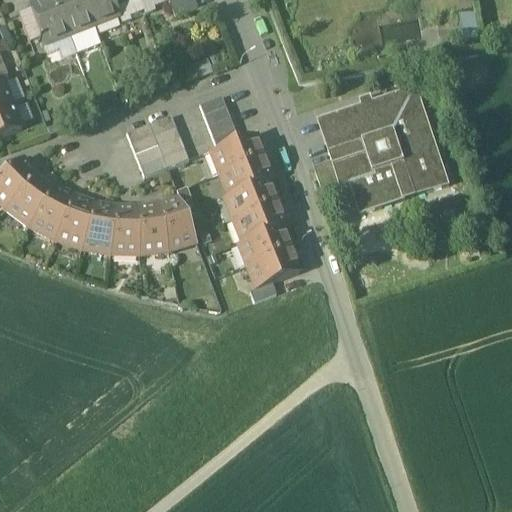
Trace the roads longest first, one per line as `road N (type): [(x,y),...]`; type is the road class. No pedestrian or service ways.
road 1 (residential): [(364,364),(256,75)]
road 2 (residential): [(0,164),(256,75)]
road 3 (track): [(160,511),(334,372),(364,364)]
road 4 (unclassified): [(410,511),(364,364)]
